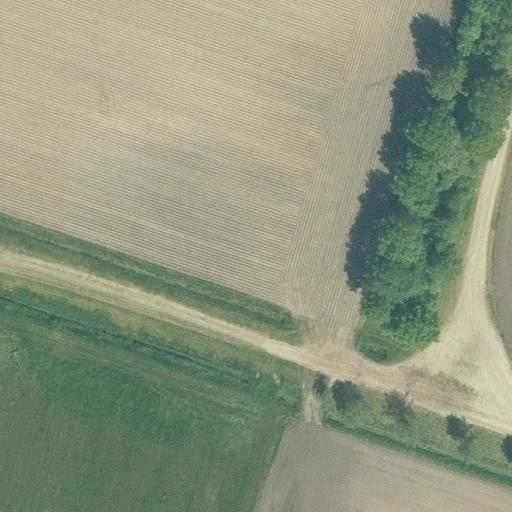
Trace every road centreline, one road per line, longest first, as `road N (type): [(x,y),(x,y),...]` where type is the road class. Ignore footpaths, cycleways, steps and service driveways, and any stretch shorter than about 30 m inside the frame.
road 1 (track): [(511,428),(0,259)]
road 2 (track): [(511,102),(417,397)]
